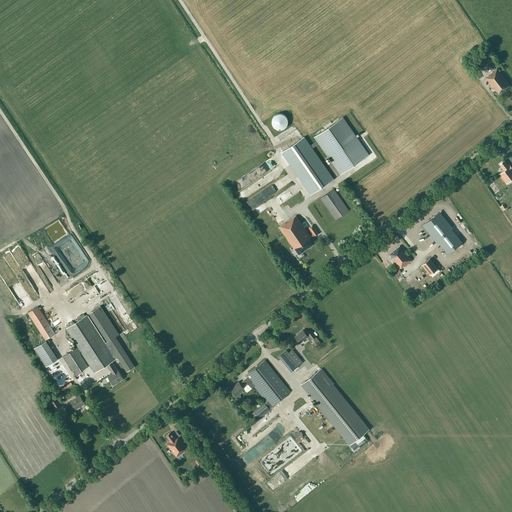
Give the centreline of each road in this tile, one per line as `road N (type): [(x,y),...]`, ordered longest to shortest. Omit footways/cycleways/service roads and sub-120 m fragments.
road 1 (unclassified): [(37,511),(511,125)]
road 2 (track): [(310,198),(179,0)]
road 3 (track): [(111,288),(0,109)]
